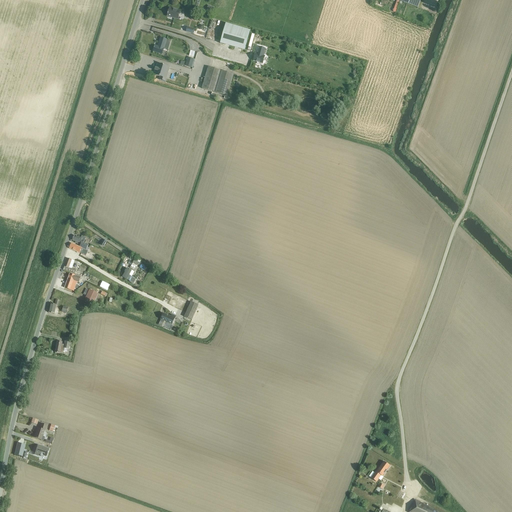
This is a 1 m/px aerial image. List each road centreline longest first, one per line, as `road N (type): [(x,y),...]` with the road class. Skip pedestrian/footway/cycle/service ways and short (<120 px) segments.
road 1 (tertiary): [(0,491),(28,364),(142,0)]
road 2 (unclassified): [(404,456),(398,381),(511,75)]
